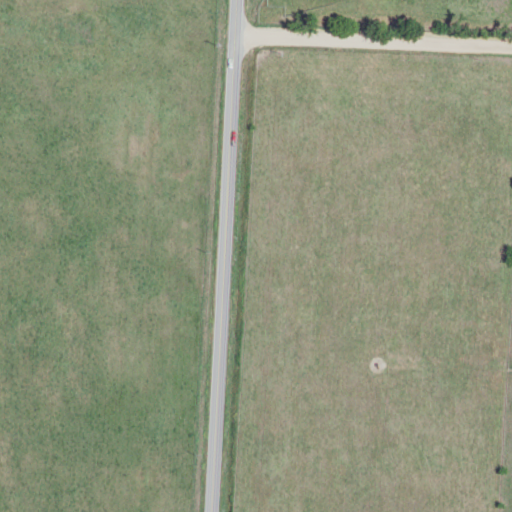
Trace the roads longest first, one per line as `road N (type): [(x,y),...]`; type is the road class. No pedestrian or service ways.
road 1 (secondary): [(224,511),(245,0)]
road 2 (residential): [(511,59),(245,51)]
